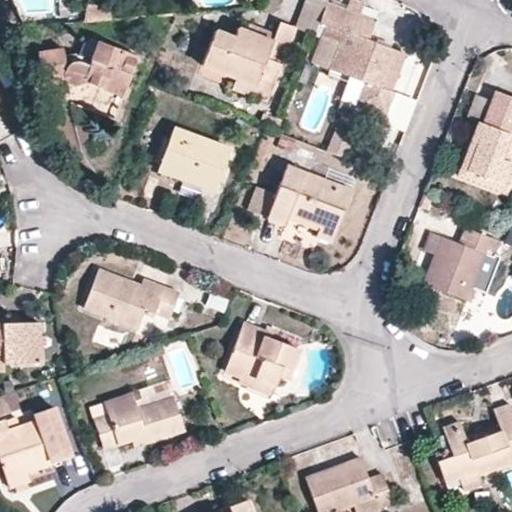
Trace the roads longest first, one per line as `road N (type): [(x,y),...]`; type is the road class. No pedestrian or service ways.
road 1 (residential): [(365,304),(112,223),(44,216)]
road 2 (residential): [(84,511),(388,390)]
road 3 (residential): [(365,304),(466,15)]
road 4 (residential): [(388,390),(511,354)]
